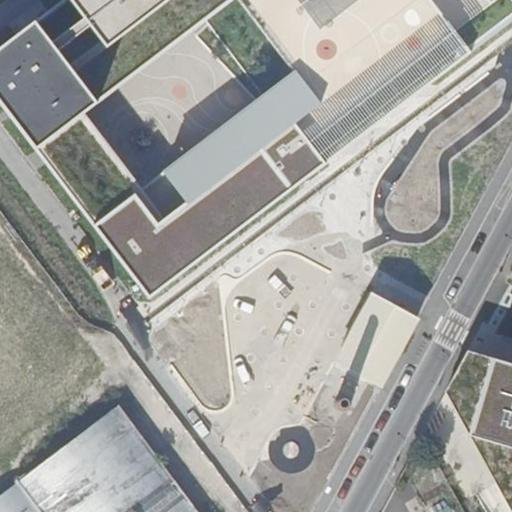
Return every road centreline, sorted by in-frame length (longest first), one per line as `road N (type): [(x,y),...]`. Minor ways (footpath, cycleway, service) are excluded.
road 1 (residential): [(0,248),(225,511)]
road 2 (residential): [(352,511),(511,218)]
road 3 (unknown): [(0,453),(103,369)]
